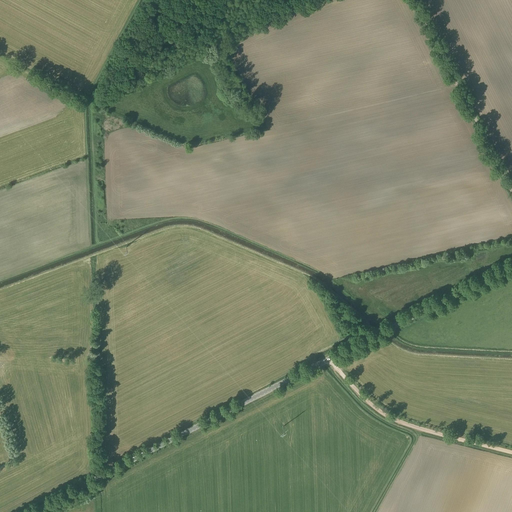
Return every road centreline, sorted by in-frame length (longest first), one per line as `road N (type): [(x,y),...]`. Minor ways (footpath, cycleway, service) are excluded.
road 1 (tertiary): [(35,511),(511,266)]
road 2 (unclassified): [(511,190),(414,0)]
road 3 (track): [(511,452),(389,420),(330,359)]
